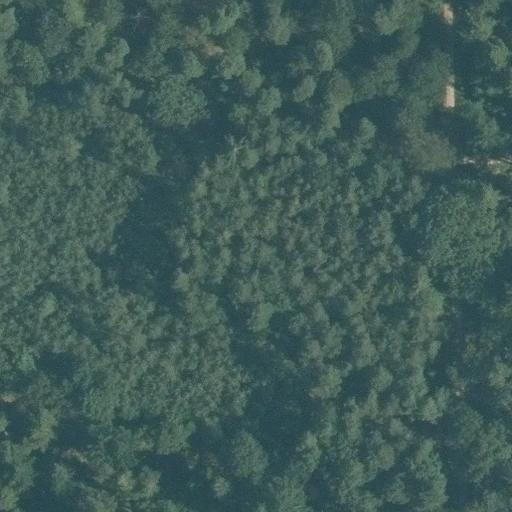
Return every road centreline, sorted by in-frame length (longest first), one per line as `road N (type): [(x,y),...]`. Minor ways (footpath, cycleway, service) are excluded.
road 1 (track): [(511,150),(423,158),(0,33)]
road 2 (track): [(446,346),(434,0)]
road 3 (track): [(446,346),(447,511)]
